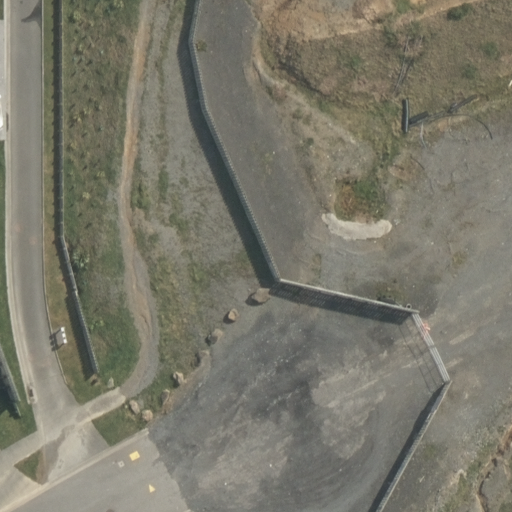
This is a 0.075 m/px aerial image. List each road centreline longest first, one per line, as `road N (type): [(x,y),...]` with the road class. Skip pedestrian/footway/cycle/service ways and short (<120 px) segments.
road 1 (residential): [(358,416),(164,511)]
road 2 (track): [(358,416),(511,336)]
